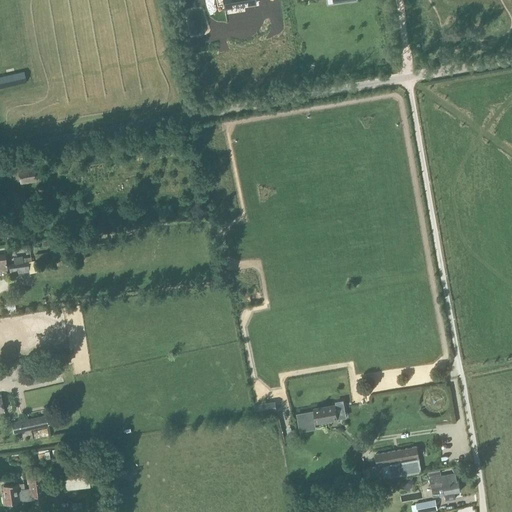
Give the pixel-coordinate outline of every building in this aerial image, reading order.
[(0,88),(26,82),(23,72),(0,76),(0,88)] [(34,169),(18,170),(20,184),(37,181),(34,169)] [(28,262),(9,264),(10,274),(29,272),(28,262)] [(1,301),(4,314),(16,312),(13,291),(7,292),(8,298),(5,298),(6,300),(1,301)] [(26,386),(58,380),(55,367),(44,369),(44,367),(34,369),(34,371),(23,373),(26,386)] [(317,422),(317,420),(336,417),(336,419),(337,419),(334,405),(314,408),(315,411),(297,414),(300,431),(315,428),(314,421),(316,421),(317,423),(317,422)] [(44,416),(20,421),(11,422),(14,433),(46,427),(44,416)] [(378,466),(363,469),(366,483),(422,473),(417,448),(411,449),(411,448),(375,454),(378,466)] [(459,479),(457,480),(456,472),(430,477),(434,496),(446,493),(447,500),(456,498),(455,491),(461,490),(459,479)] [(22,490),(23,501),(32,500),(31,497),(44,495),(42,475),(28,477),(29,489),(22,490)] [(23,501),(22,490),(20,491),(19,485),(3,487),(5,496),(3,496),(4,505),(20,503),(19,502),(23,501)] [(89,502),(87,502),(87,511),(105,511),(103,499),(89,501),(89,502)] [(428,511),(437,510),(435,500),(420,503),(416,504),(416,511),(428,511)]
